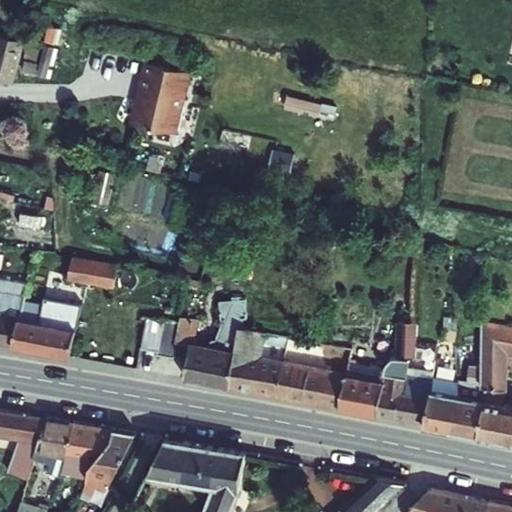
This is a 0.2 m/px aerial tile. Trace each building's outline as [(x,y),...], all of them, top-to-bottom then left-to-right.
[(0,34),(0,78),(12,82),(22,41),(0,34)] [(134,103),(126,133),(170,144),(184,80),(136,68),(129,101),(134,103)] [(0,346),(40,354),(72,359),(82,306),(45,297),(43,303),(25,300),(28,283),(0,277),(0,254),(2,246),(0,245),(0,346)] [(73,256),(69,277),(117,286),(122,265),(73,256)] [(172,359),(168,378),(191,383),(223,389),(297,404),(323,409),(362,417),(363,412),(380,416),(408,422),(409,425),(473,438),(511,446),(511,398),(510,398),(511,387),(511,350),(511,322),(486,317),(472,314),(470,389),(437,382),(417,386),(415,395),(396,389),(401,369),(414,371),(414,357),(419,358),(420,320),(392,318),(382,353),(353,349),(348,367),(267,357),(274,346),(276,337),(248,332),(250,315),(250,305),(249,295),(243,295),(240,293),(234,293),(231,296),(211,295),(207,317),(217,319),(215,339),(199,339),(197,341),(195,346),(184,344),(190,318),(168,314),(166,321),(130,316),(123,347),(140,351),(139,354),(158,358),(159,356),(172,359)] [(0,407),(0,443),(4,444),(5,438),(31,441),(29,458),(49,462),(48,472),(84,478),(79,489),(90,493),(96,486),(107,490),(134,435),(97,428),(42,417),(0,407)] [(235,511),(249,454),(165,439),(148,477),(220,491),(213,510),(207,511),(235,511)] [(352,473),(315,511),(361,511),(390,483),(352,473)] [(511,511),(511,508),(493,505),(417,490),(393,511),(511,511)] [(48,511),(51,506),(22,502),(18,511),(48,511)]
